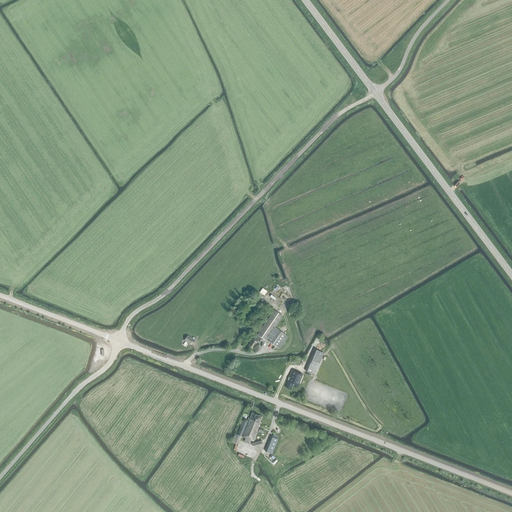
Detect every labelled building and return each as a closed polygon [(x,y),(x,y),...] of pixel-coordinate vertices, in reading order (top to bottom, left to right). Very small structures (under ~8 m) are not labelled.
[(269,336),(283,316),(274,310),(257,335),(253,340),(252,339),(248,346),(252,349),(257,342),(260,337),(266,341),(267,338),(269,340),(268,341),(280,349),(288,337),(277,329),(271,337),(269,336)] [(189,345),(193,339),(187,335),(184,341),(189,345)] [(314,374),(323,353),(314,349),(305,370),(314,374)] [(300,382),(303,374),(291,370),(289,378),(289,380),(288,379),(286,384),(287,384),(285,388),(291,390),(292,386),(298,388),(300,382)] [(259,423),(262,417),(252,413),(250,419),(249,418),(247,423),(243,421),(238,435),(245,438),(244,442),(248,443),(250,439),(254,441),(261,423),(259,423)] [(240,436),(235,434),(231,443),(236,445),(240,436)] [(276,438),(277,436),(273,434),(272,436),(271,436),(265,451),(272,454),(278,439),(276,438)]
